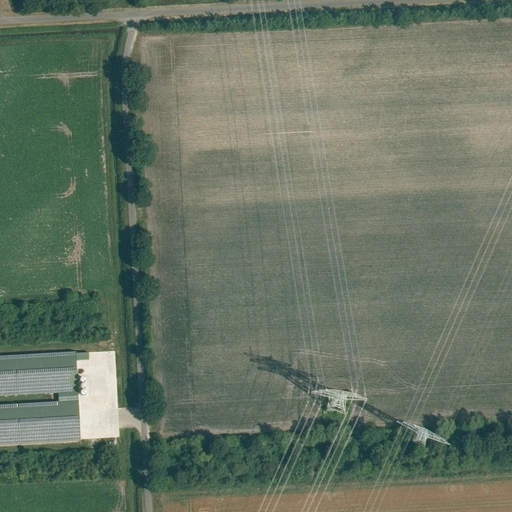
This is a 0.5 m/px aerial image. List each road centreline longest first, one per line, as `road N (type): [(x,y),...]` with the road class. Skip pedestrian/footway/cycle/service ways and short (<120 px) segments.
road 1 (unclassified): [(150,511),(124,83),(135,14)]
road 2 (unclassified): [(135,14),(434,0)]
road 3 (unclassified): [(0,23),(135,14)]
